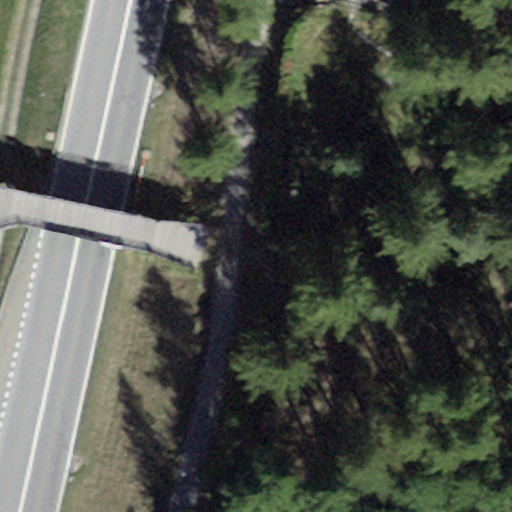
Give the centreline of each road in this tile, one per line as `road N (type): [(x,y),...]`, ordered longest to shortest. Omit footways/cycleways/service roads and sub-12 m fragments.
road 1 (secondary): [(129,0),(15,511)]
road 2 (track): [(189,511),(232,342),(242,249)]
road 3 (track): [(242,249),(271,0)]
